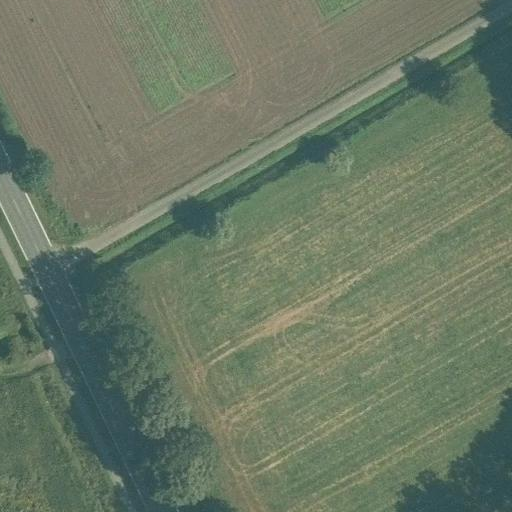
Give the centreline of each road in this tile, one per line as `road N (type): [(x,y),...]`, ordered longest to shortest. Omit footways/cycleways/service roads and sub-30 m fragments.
road 1 (track): [(14,285),(511,0)]
road 2 (secondary): [(161,511),(0,173)]
